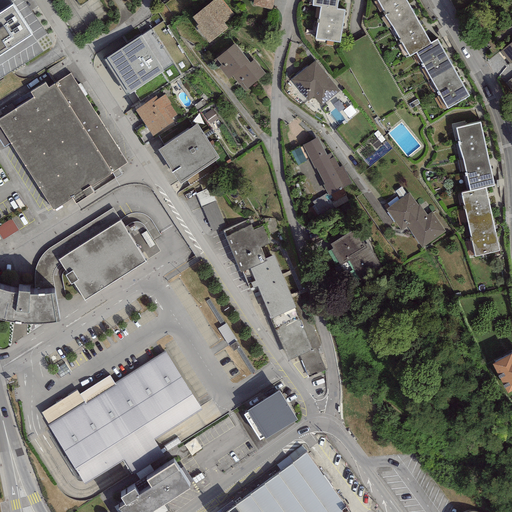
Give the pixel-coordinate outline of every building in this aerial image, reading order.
[(226,0),(218,0),(194,20),(212,42),(241,18),(226,0)] [(261,0),(260,9),(275,12),(277,0),(261,0)] [(343,0),(319,0),(318,8),(325,9),(320,43),(344,46),(349,12),(342,11),(343,0)] [(434,45),(408,0),(378,0),(414,59),(421,54),(434,45)] [(0,18),(0,66),(23,49),(0,18)] [(29,29),(23,32),(30,44),(35,40),(29,29)] [(104,63),(127,97),(164,72),(140,38),(104,63)] [(472,97),(440,42),(434,45),(421,54),(452,110),(472,97)] [(511,44),(501,52),(511,67),(511,66),(511,44)] [(237,46),(219,63),(247,93),(265,76),(237,46)] [(318,65),(295,84),(310,102),(317,99),(324,108),(341,94),(318,65)] [(35,101),(0,123),(57,212),(76,199),(80,206),(98,194),(93,188),(129,165),(71,76),(51,89),(48,84),(32,95),(35,101)] [(167,97),(142,114),(155,134),(180,118),(167,97)] [(486,123),(459,128),(470,193),(488,190),(497,188),(486,123)] [(198,128),(164,152),(188,185),(222,161),(198,128)] [(319,141),(308,146),(331,195),(352,185),(338,155),(327,160),(319,141)] [(464,194),(480,257),(503,252),(488,190),(470,193),(464,194)] [(409,193),(385,210),(400,232),(407,227),(422,249),(445,233),(431,213),(426,217),(409,193)] [(0,233),(1,236),(18,227),(12,216),(0,221),(0,233)] [(117,221),(60,260),(86,302),(144,263),(117,221)] [(253,224),(226,236),(252,293),(259,290),(290,360),(300,359),(310,381),(329,372),(318,348),(315,349),(298,310),(300,309),(264,227),(256,231),(253,224)] [(361,229),(330,246),(353,286),(384,269),(361,229)] [(11,289),(0,285),(0,317),(4,319),(25,323),(41,324),(59,322),(54,290),(28,291),(11,289)] [(198,403),(168,352),(113,385),(109,378),(80,396),(76,390),(50,406),(39,412),(84,485),(123,462),(131,476),(165,455),(155,439),(203,410),(198,403)] [(511,355),(492,370),(510,396),(511,394),(511,355)] [(279,391),(242,414),(259,440),(264,437),(265,439),(297,420),(279,391)] [(352,511),(354,511),(309,454),(228,511),(352,511)] [(153,511),(190,489),(174,463),(146,480),(151,488),(139,496),(134,489),(120,498),(125,505),(119,509),(120,511),(153,511)]
